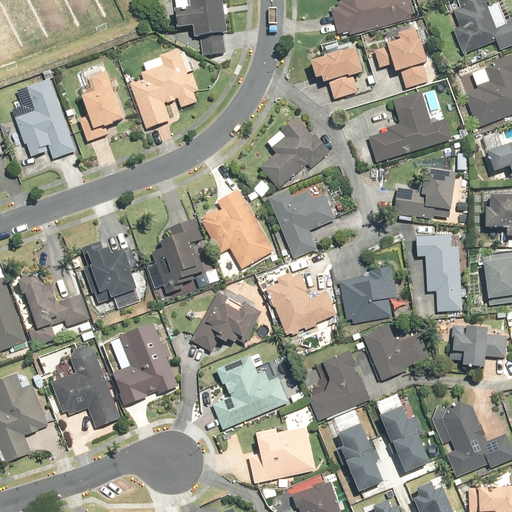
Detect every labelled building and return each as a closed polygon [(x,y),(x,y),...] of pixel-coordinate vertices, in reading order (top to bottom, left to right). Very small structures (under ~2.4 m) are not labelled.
[(0,54),(67,30),(56,0),(8,0),(0,3),(0,54)] [(231,31),(226,0),(178,0),(182,26),(197,24),(199,35),(203,35),(205,55),(227,52),(225,32),(231,31)] [(339,0),(340,2),(336,3),(337,7),(329,9),(337,36),(348,32),(349,36),(414,17),(409,0),(339,0)] [(498,50),(511,44),(511,21),(505,23),(498,4),(486,9),(485,5),(486,4),(484,0),(457,0),(461,8),(453,11),(459,27),(452,30),(461,55),(495,42),(498,50)] [(397,40),(384,44),(392,73),(399,71),(405,90),(428,83),(422,64),(425,63),(418,40),(416,41),(412,29),(395,34),(397,40)] [(145,80),(132,84),(148,129),(172,121),(166,103),(169,102),(169,103),(178,100),(177,99),(180,98),(183,108),(199,102),(181,48),(162,55),(162,57),(146,63),(148,71),(143,73),(145,80)] [(323,57),(307,62),(313,79),(318,77),(320,83),(327,81),(333,101),(357,93),(352,76),(360,73),(352,48),(339,53),(338,51),(322,56),(323,57)] [(477,129),(511,115),(511,60),(510,56),(492,63),(493,65),(471,74),(476,87),(474,87),(475,89),(463,94),(477,129)] [(127,118),(115,85),(114,85),(109,71),(93,77),(98,91),(86,95),(93,115),(82,119),(90,142),(111,134),(108,126),(118,123),(117,121),(127,118)] [(78,151),(52,79),(29,87),(38,111),(18,118),(27,144),(29,144),(34,157),(52,151),(55,159),(78,151)] [(367,138),(375,163),(451,140),(445,119),(430,124),(420,92),(391,100),(398,124),(386,128),(387,132),(367,138)] [(275,154),(259,168),(278,190),(307,165),(310,169),(329,153),(314,135),(312,137),(294,117),(265,143),(275,154)] [(506,167),(510,178),(511,177),(511,138),(511,139),(511,140),(511,141),(484,153),(492,173),(506,167)] [(447,219),(453,174),(423,170),(420,191),(395,188),(392,214),(433,219),(433,217),(447,219)] [(273,252),(237,190),(215,202),(218,208),(202,218),(203,220),(200,221),(219,255),(229,249),(241,270),(273,252)] [(267,200),(293,260),(316,250),(309,231),(335,221),(324,195),(312,200),(308,191),(290,198),(287,191),(267,200)] [(511,195),(487,196),(487,209),(483,209),(483,228),(504,228),(504,238),(511,237),(511,195)] [(163,249),(154,252),(169,294),(185,288),(183,284),(189,282),(188,278),(206,272),(196,242),(204,240),(197,219),(171,228),(174,238),(161,243),(163,249)] [(449,236),(414,237),(415,258),(424,257),(426,293),(435,292),(436,313),(462,312),(458,247),(449,247),(449,236)] [(91,266),(86,268),(94,293),(97,292),(101,303),(141,290),(135,271),(140,269),(133,247),(116,253),(114,246),(107,249),(107,246),(105,247),(103,242),(84,248),(91,266)] [(487,257),(482,258),(482,263),(480,263),(485,300),(488,300),(488,306),(511,303),(511,252),(487,256),(487,257)] [(396,298),(390,267),(368,271),(369,277),(339,282),(345,321),(351,320),(352,325),(391,318),(388,299),(396,298)] [(25,279),(22,280),(27,294),(29,293),(41,326),(30,329),(37,347),(58,339),(53,325),(67,321),(69,327),(92,319),(83,294),(61,302),(55,284),(48,287),(42,270),(24,276),(25,279)] [(214,270),(203,274),(208,285),(218,281),(214,270)] [(291,334),(292,338),(317,328),(315,324),(336,315),(326,292),(308,300),(305,293),(307,292),(300,275),(291,278),(289,273),(275,278),(277,283),(264,289),(272,308),(273,308),(285,337),(291,334)] [(0,352),(29,342),(6,277),(0,279),(0,352)] [(240,305),(216,293),(190,343),(210,353),(217,341),(223,344),(225,340),(233,344),(235,341),(243,345),(245,340),(247,341),(251,334),(249,334),(261,312),(242,302),(240,305)] [(165,345),(156,323),(122,336),(133,366),(113,373),(126,406),(150,397),(149,395),(160,391),(161,394),(180,387),(170,358),(173,357),(168,343),(165,345)] [(387,324),(361,336),(381,381),(403,372),(402,369),(415,364),(416,367),(430,361),(418,334),(401,341),(393,339),(387,324)] [(488,329),(451,326),(450,352),(461,353),(460,366),(482,368),(482,360),(485,360),(485,357),(504,359),(506,337),(488,335),(488,329)] [(90,408),(97,428),(123,418),(97,350),(87,346),(78,349),(73,359),(79,373),(53,383),(65,413),(70,411),(72,415),(90,408)] [(307,399),(317,422),(369,401),(360,378),(357,379),(353,369),(355,368),(348,351),(321,362),(329,380),(324,392),(307,399)] [(211,405),(222,431),(288,404),(270,361),(261,365),(256,354),(248,358),(247,356),(213,370),(220,386),(223,385),(227,395),(229,395),(230,397),(211,405)] [(0,404),(2,411),(0,411),(0,443),(7,462),(33,452),(26,435),(28,434),(29,435),(41,431),(40,430),(50,426),(35,384),(25,388),(19,374),(0,381),(0,404)] [(511,459),(511,452),(504,434),(486,442),(484,436),(479,425),(478,425),(471,407),(458,402),(446,407),(445,409),(436,406),(431,420),(441,445),(450,442),(453,451),(445,454),(455,478),(487,465),(489,469),(511,459)] [(405,407),(381,417),(405,473),(428,463),(405,407)] [(337,434),(359,492),(383,483),(361,425),(337,434)] [(247,457),(253,484),(315,471),(305,427),(276,434),(275,429),(254,433),(255,438),(253,438),(257,454),(247,457)] [(339,511),(328,480),(311,486),(313,487),(291,495),(282,489),(282,500),(290,497),(295,509),(297,509),(298,511),(339,511)] [(416,497),(410,499),(415,511),(449,511),(440,488),(432,491),(428,483),(413,489),(416,497)] [(511,511),(511,486),(468,489),(468,511),(511,511)] [(396,511),(394,507),(388,509),(385,501),(370,507),(371,511),(396,511)]
